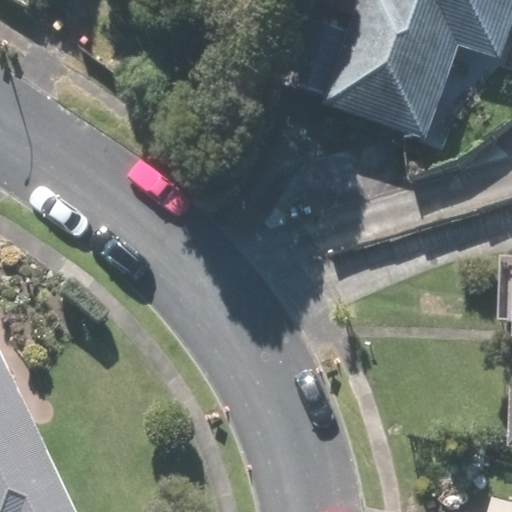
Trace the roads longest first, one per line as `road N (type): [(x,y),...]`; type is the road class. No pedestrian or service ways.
road 1 (residential): [(0,137),(201,284),(272,387),(299,511)]
road 2 (unknown): [(201,284),(511,185)]
